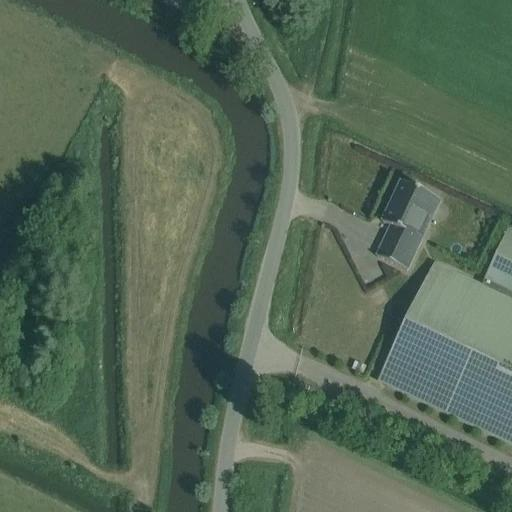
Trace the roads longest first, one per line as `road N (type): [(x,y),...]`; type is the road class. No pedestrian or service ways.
road 1 (unclassified): [(218,511),(231,407),(294,158),(284,98),(238,0)]
road 2 (track): [(130,511),(133,131)]
road 3 (unknown): [(249,341),(511,465)]
